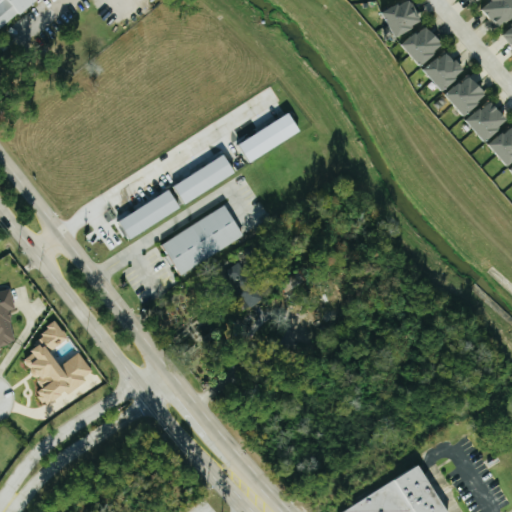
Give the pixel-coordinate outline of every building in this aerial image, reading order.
[(0,0),(46,0),(0,30),(0,0)] [(415,21),(403,0),(398,0),(375,13),(389,37),(415,21)] [(483,0),(474,9),(492,28),(509,12),(511,14),(511,19),(495,34),(511,52),(511,4),(508,0),(483,0)] [(396,45),(412,65),(435,45),(419,25),(396,45)] [(433,90),(458,72),(442,51),(418,69),(433,90)] [(455,115),(479,96),(464,75),(439,94),(455,115)] [(478,141),(501,119),(483,100),(460,122),(478,141)] [(305,131),(294,113),(242,144),(253,162),(305,131)] [(499,165),(511,153),(511,131),(506,125),(482,146),(499,165)] [(188,205),(239,172),(228,154),(176,187),(188,205)] [(184,208),(173,189),(122,221),(133,239),(184,208)] [(247,237),(229,205),(164,242),(182,274),(247,237)] [(18,341),(12,324),(12,312),(18,309),(10,289),(5,291),(0,291),(0,348),(2,347),(3,347),(18,341)] [(83,353),(62,365),(52,349),(70,339),(61,324),(30,341),(37,353),(26,360),(43,390),(39,392),(46,406),(89,382),(86,377),(94,372),(83,353)] [(447,511),(450,511),(427,466),(340,511),(447,511)]
